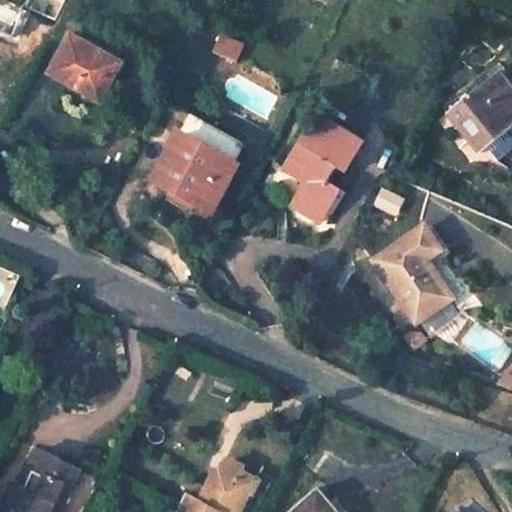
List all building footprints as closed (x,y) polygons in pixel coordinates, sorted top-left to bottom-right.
[(243,50),(221,38),(212,54),(235,66),(243,50)] [(117,75),(64,46),(42,86),(89,110),(98,93),(105,96),(117,75)] [(511,69),(509,66),(468,101),(501,139),(511,129),(511,69)] [(105,96),(98,93),(89,110),(96,114),(105,96)] [(362,151),(327,126),(318,140),(308,132),(281,169),(305,185),(287,210),(314,229),(336,199),(324,191),(334,177),(341,181),(362,151)] [(232,162),(179,135),(156,179),(216,210),(229,184),(223,181),(232,162)] [(441,245),(425,222),(376,258),(421,317),(455,294),(427,255),(441,245)] [(442,327),(461,320),(457,307),(437,314),(442,327)] [(71,455),(39,439),(4,511),(65,511),(81,479),(63,470),(71,455)] [(204,502),(184,492),(173,511),(243,511),(258,483),(223,466),(204,502)] [(337,511),(335,511),(317,491),(293,511),(351,511),(346,505),(337,511)]
